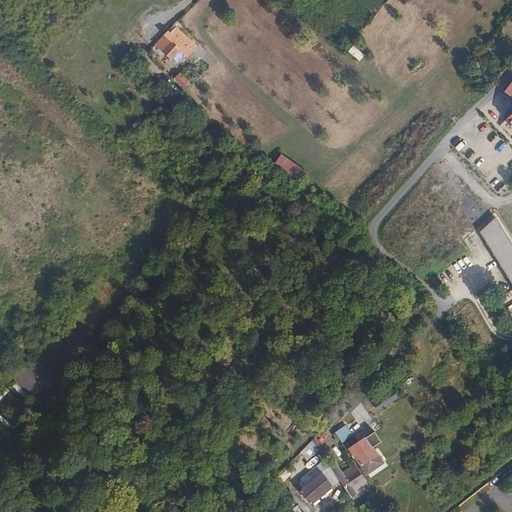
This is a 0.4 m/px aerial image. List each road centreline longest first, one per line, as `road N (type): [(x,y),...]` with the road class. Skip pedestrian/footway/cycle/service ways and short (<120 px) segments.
road 1 (track): [(511,70),(380,231),(383,255),(434,294),(432,319),(320,438)]
road 2 (track): [(257,160),(0,468)]
